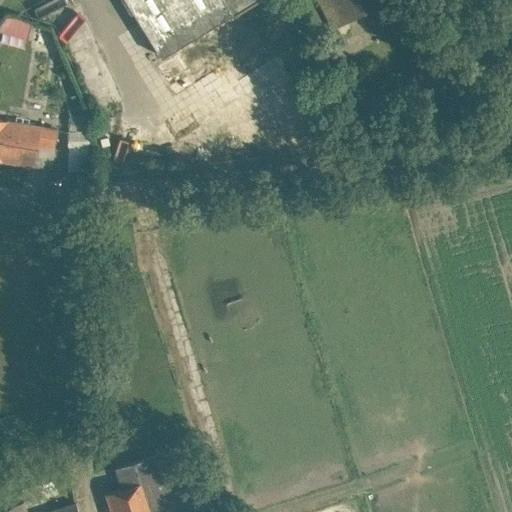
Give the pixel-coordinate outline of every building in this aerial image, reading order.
[(173,48),(194,82),(240,54),(246,63),(289,37),(265,0),(126,0),(161,56),(173,48)] [(319,0),(334,27),(385,0),(319,0)] [(2,12),(0,18),(0,28),(27,37),(32,21),(2,12)] [(69,129),(88,129),(89,115),(69,114),(69,129)] [(33,165),(49,167),(56,128),(0,118),(0,159),(33,166),(33,165)] [(69,171),(88,171),(89,131),(68,130),(68,145),(70,145),(69,171)] [(106,251),(107,267),(134,264),(132,249),(106,251)] [(149,511),(204,511),(183,445),(116,467),(122,487),(139,481),(149,511)] [(122,487),(106,492),(112,511),(149,511),(139,481),(122,487)] [(0,506),(0,511),(78,511),(75,502),(40,511),(26,511),(23,500),(0,506)]
